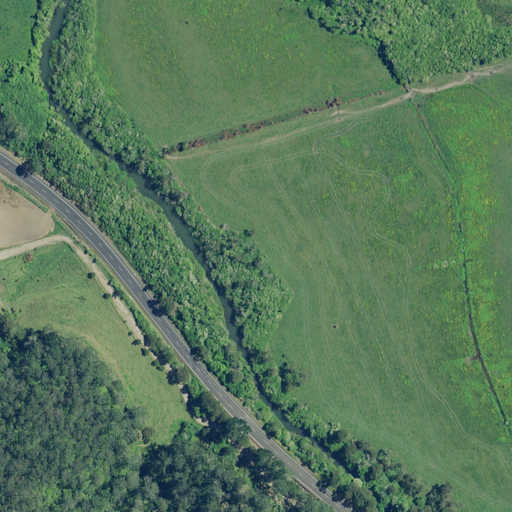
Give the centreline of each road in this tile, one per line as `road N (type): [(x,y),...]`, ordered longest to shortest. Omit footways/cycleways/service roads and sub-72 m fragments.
road 1 (primary): [(0,160),(81,225),(235,412),(344,511)]
road 2 (track): [(511,64),(173,156)]
